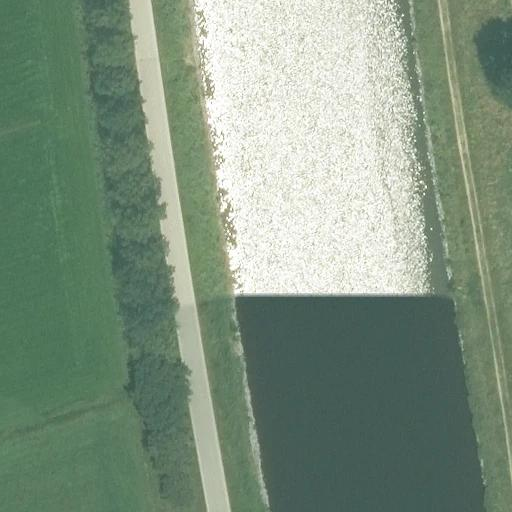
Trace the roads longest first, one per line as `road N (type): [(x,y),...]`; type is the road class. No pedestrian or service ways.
road 1 (unclassified): [(221,511),(138,0)]
road 2 (track): [(441,0),(511,468)]
